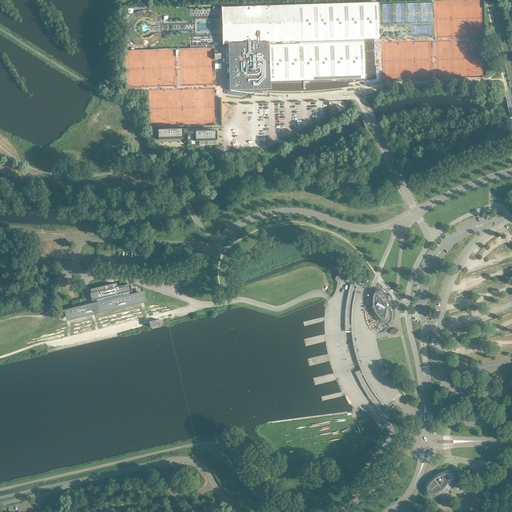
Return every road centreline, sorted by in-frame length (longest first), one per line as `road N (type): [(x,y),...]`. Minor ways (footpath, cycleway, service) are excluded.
road 1 (tertiary): [(72,482),(194,461),(236,511)]
road 2 (unclassified): [(424,402),(408,294),(431,238)]
road 3 (residential): [(431,238),(363,107)]
